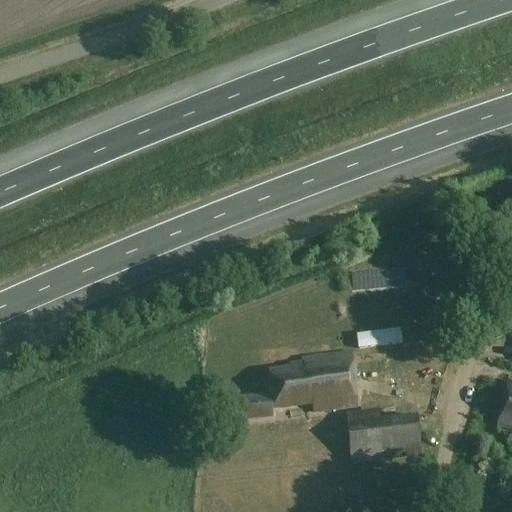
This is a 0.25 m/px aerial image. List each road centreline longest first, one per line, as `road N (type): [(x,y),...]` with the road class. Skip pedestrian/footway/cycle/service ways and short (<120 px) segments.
road 1 (motorway): [(0,312),(511,111)]
road 2 (motorway): [(506,0),(0,194)]
road 3 (unclassified): [(0,78),(222,0)]
road 4 (unclassified): [(430,511),(474,325)]
